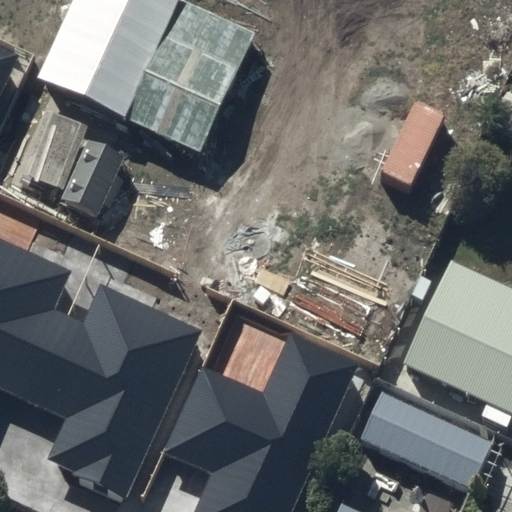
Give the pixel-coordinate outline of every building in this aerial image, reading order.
[(185,1),(181,0),(80,0),(40,84),(203,163),(261,44),(183,6),(185,1)] [(0,107),(21,64),(0,54),(0,107)] [(511,88),(489,132),(511,143),(511,88)] [(99,219),(123,162),(89,147),(65,205),(99,219)] [(17,178),(0,215),(0,248),(26,260),(55,195),(17,178)] [(0,248),(0,380),(26,324),(36,329),(66,262),(38,250),(33,263),(26,260),(0,248)] [(511,296),(453,268),(404,369),(488,409),(481,423),(507,436),(511,426),(511,296)] [(388,336),(334,314),(303,388),(358,410),(388,336)] [(494,448),(383,397),(361,444),(472,495),(494,448)] [(235,511),(242,497),(126,447),(97,511),(235,511)]
